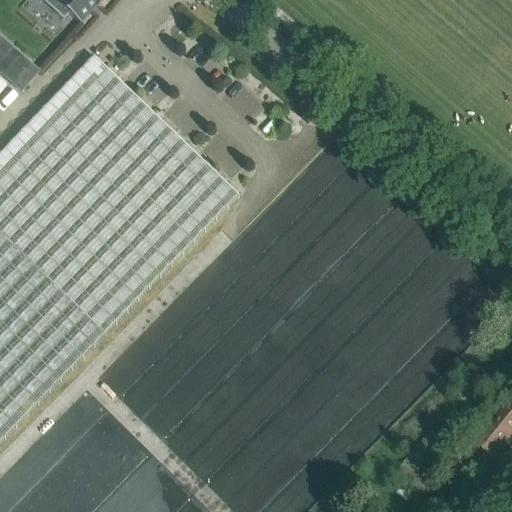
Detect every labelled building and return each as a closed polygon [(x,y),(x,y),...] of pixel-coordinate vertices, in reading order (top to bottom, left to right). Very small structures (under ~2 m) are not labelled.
[(46,0),(45,2),(47,3),(65,20),(69,15),(81,25),(93,12),(91,10),(95,6),(99,9),(107,0),(46,0)] [(0,37),(0,73),(5,77),(22,57),(10,47),(0,37)] [(0,446),(238,198),(93,59),(0,156),(0,446)] [(480,472),(491,459),(511,432),(511,398),(511,397),(472,443),(474,444),(463,457),(480,472)] [(419,495),(453,453),(429,433),(394,475),(419,495)] [(490,501),(511,477),(511,474),(503,466),(479,490),(490,501)]
